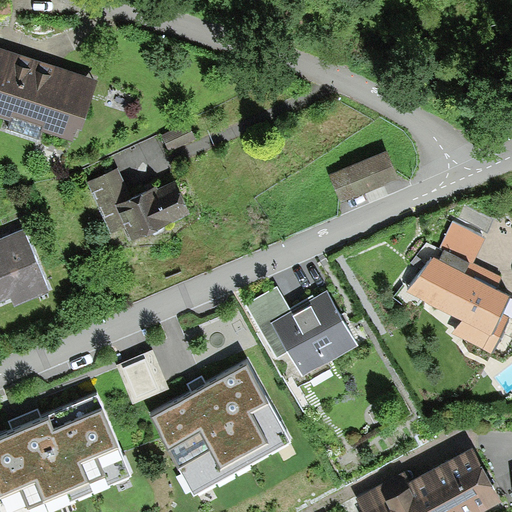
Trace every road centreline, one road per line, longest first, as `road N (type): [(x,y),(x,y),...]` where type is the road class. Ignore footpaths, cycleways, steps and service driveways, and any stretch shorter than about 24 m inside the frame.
road 1 (residential): [(0,374),(459,176)]
road 2 (residential): [(100,0),(314,63),(421,124),(459,176)]
